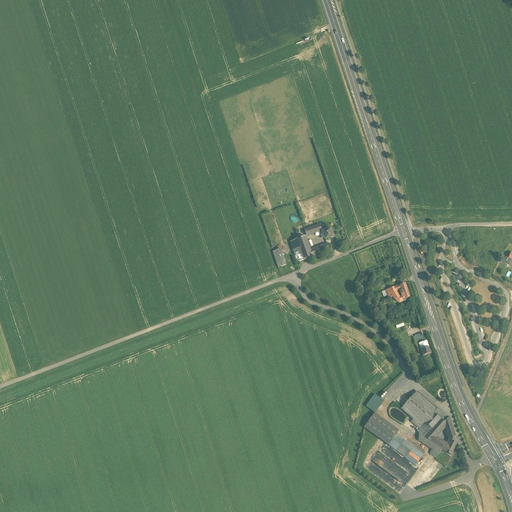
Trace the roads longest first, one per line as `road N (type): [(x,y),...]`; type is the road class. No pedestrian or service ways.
road 1 (track): [(0,387),(277,281)]
road 2 (primary): [(406,231),(327,0)]
road 3 (primary): [(492,454),(452,375),(406,231)]
road 4 (unclassified): [(277,281),(406,231)]
